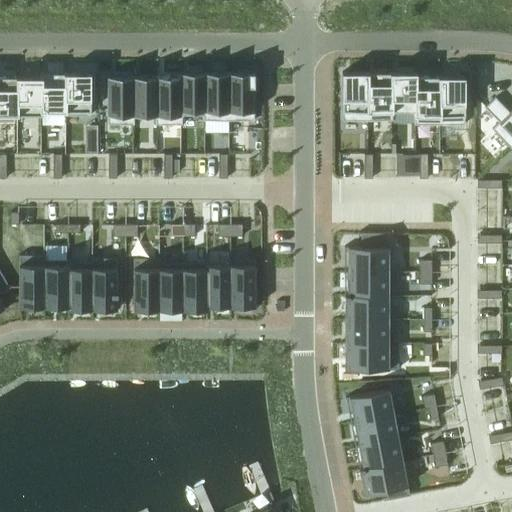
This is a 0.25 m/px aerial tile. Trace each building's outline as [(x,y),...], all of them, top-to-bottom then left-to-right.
[(40,75),(40,110),(42,110),(64,110),(64,71),(40,71),(40,75)] [(64,110),(64,115),(90,114),(90,71),(64,71),(64,110)] [(179,71),(179,75),(182,75),(182,114),(203,114),(203,71),(179,71)] [(203,71),(203,114),(203,120),(229,120),(229,71),(203,71)] [(229,71),(229,120),(254,119),(254,71),(229,71)] [(342,72),(342,120),(367,120),(367,72),(342,72)] [(367,72),(367,120),(392,120),(392,110),(392,72),(367,72)] [(392,72),(392,110),(414,110),(416,110),(416,76),(416,72),(392,72)] [(0,75),(0,113),(18,114),(18,75),(0,75)] [(18,75),(18,114),(42,114),(42,110),(40,110),(40,75),(18,75)] [(107,75),(107,124),(134,123),(134,114),(134,75),(107,75)] [(134,75),(134,114),(155,114),(155,75),(134,75)] [(155,114),(155,123),(182,124),(182,114),(182,75),(179,75),(155,75),(155,114)] [(414,110),(414,124),(439,124),(439,76),(416,76),(416,110),(414,110)] [(439,76),(439,124),(464,123),(464,76),(439,76)] [(485,107),(495,97),(481,82),(477,87),(477,99),(485,107)] [(495,97),(485,107),(498,121),(499,121),(492,128),(510,147),(511,145),(511,108),(509,111),(495,97)] [(53,153),(53,165),(61,165),(61,153),(53,153)] [(164,153),(164,165),(172,165),(172,153),(164,153)] [(220,153),(220,165),(228,165),(228,153),(220,153)] [(364,154),(364,166),(372,166),(372,154),(364,154)] [(419,154),(419,166),(428,166),(428,154),(419,154)] [(53,165),(53,177),(61,177),(61,165),(53,165)] [(164,165),(164,177),(172,177),(172,165),(164,165)] [(220,165),(220,177),(228,177),(228,165),(220,165)] [(364,166),(364,178),(372,178),(372,166),(364,166)] [(419,166),(419,178),(428,178),(428,166),(419,166)] [(477,179),(477,187),(489,187),(489,179),(477,179)] [(10,211),(10,224),(18,224),(18,212),(10,211)] [(170,223),(170,236),(182,236),(182,223),(170,223)] [(182,223),(182,236),(195,236),(195,223),(182,223)] [(218,224),(218,236),(230,236),(230,223),(218,224)] [(230,223),(230,236),(242,236),(242,223),(230,223)] [(56,224),(56,236),(68,236),(68,224),(56,224)] [(68,224),(68,236),(80,236),(80,224),(68,224)] [(113,224),(113,236),(125,236),(125,224),(113,224)] [(125,224),(125,236),(137,236),(137,224),(125,224)] [(344,246),(344,271),(389,271),(389,232),(361,232),(361,246),(344,246)] [(477,234),(477,242),(489,242),(489,234),(477,234)] [(19,286),(19,306),(44,306),(44,254),(25,254),(19,254),(19,286)] [(44,254),(44,306),(67,306),(66,259),(46,259),(46,254),(44,254)] [(67,306),(67,309),(92,309),(92,257),(90,257),(90,262),(70,262),(70,259),(66,259),(67,306)] [(92,257),(92,309),(117,309),(117,257),(92,257)] [(133,257),(133,309),(158,309),(158,257),(133,257)] [(158,257),(158,309),(182,309),(182,262),(160,262),(160,257),(158,257)] [(207,262),(207,309),(208,309),(208,306),(231,306),(231,259),(228,259),(228,264),(208,264),(208,262),(207,262)] [(231,259),(231,306),(255,306),(255,259),(231,259)] [(182,262),(182,309),(207,309),(207,262),(205,262),(182,262)] [(0,269),(0,308),(4,306),(0,298),(0,292),(10,286),(0,269)] [(344,271),(344,295),(389,295),(389,271),(344,271)] [(478,289),(478,297),(489,297),(490,289),(478,289)] [(490,289),(489,297),(501,297),(502,289),(490,289)] [(344,295),(344,319),(389,319),(389,295),(344,295)] [(423,307),(423,319),(431,319),(431,307),(423,307)] [(344,319),(344,343),(389,343),(389,319),(344,319)] [(423,319),(423,331),(431,331),(431,319),(423,319)] [(344,343),(344,368),(389,368),(389,343),(344,343)] [(423,343),(423,355),(431,355),(431,343),(423,343)] [(477,345),(477,353),(489,353),(489,345),(477,345)] [(489,345),(489,353),(501,353),(501,345),(489,345)] [(490,378),(478,381),(479,389),(491,386),(490,378)] [(389,388),(346,397),(346,399),(350,399),(353,419),(350,420),(350,421),(394,413),(389,388)] [(434,393),(426,395),(428,407),(436,405),(434,393)] [(436,405),(428,407),(430,418),(438,417),(436,405)] [(394,413),(350,421),(351,423),(354,422),(358,443),(354,443),(355,445),(399,436),(394,413)] [(511,431),(502,434),(503,442),(511,439),(511,431)] [(502,434),(490,436),(491,444),(503,442),(502,434)] [(399,436),(355,445),(355,446),(359,446),(362,466),(359,467),(359,468),(403,460),(399,436)] [(443,440),(435,442),(437,453),(445,452),(443,440)] [(445,452),(437,453),(439,465),(447,464),(445,452)] [(403,460),(359,468),(359,470),(363,469),(367,489),(363,490),(364,493),(385,489),(387,496),(383,496),(384,499),(410,494),(408,485),(403,460)] [(279,511),(275,502),(251,511),(279,511)]
